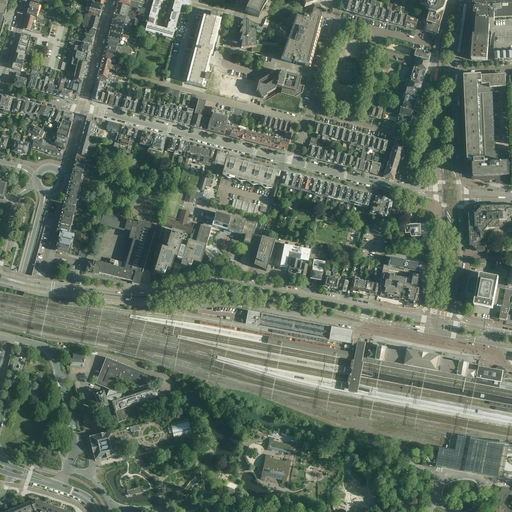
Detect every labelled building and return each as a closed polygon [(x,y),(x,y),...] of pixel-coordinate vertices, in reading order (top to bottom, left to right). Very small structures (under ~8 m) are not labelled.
[(129,0),(117,0),(117,4),(139,10),(141,10),(147,12),(149,5),(144,4),(129,0)] [(173,5),(170,16),(166,30),(154,26),(161,0),(153,0),(144,32),(172,40),(181,7),(173,5)] [(189,9),(190,2),(183,0),(174,0),(173,5),(181,7),(189,9)] [(250,0),(250,1),(248,5),(246,8),(244,12),(258,18),(260,15),(261,12),(263,9),(264,7),(266,4),(268,2),(269,0),(302,0),(303,1),(303,3),(304,5),(304,6),(304,7),(311,5),(311,4),(319,2),(318,0),(250,0)] [(347,0),(345,9),(345,10),(345,11),(346,11),(347,11),(351,13),(354,2),(354,0),(347,0)] [(360,0),(359,3),(354,2),(351,13),(358,14),(361,0),(360,0)] [(361,0),(358,14),(360,15),(364,16),(367,5),(364,4),(365,0),(361,0)] [(364,16),(365,16),(370,18),(375,1),(372,0),(370,6),(367,5),(364,16)] [(370,18),(373,18),(377,19),(380,9),(382,2),(375,0),(375,1),(370,18)] [(422,0),(420,9),(427,11),(423,22),(440,27),(443,17),(447,0),(422,0)] [(511,0),(474,0),(475,11),(474,16),(475,16),(473,36),(473,43),(473,44),(472,60),(482,61),(487,61),(489,31),(491,31),(490,47),(494,47),(493,53),(493,54),(494,54),(494,53),(501,53),(507,52),(511,52),(511,0)] [(82,13),(88,14),(99,17),(101,12),(86,8),(64,2),(63,4),(68,5),(68,6),(69,7),(69,8),(67,7),(67,8),(79,12),(82,13)] [(101,12),(101,11),(102,6),(88,2),(86,8),(101,12)] [(30,3),(29,9),(38,11),(40,6),(30,3)] [(140,16),(138,15),(139,10),(117,4),(114,15),(129,18),(135,20),(138,21),(140,16)] [(387,11),(384,21),(391,23),(393,14),(394,12),(390,12),(392,5),(388,4),(388,5),(388,7),(387,9),(387,11)] [(464,4),(457,53),(460,53),(467,5),(464,4)] [(313,9),(311,16),(310,16),(309,18),(308,17),(303,16),(302,19),(296,17),(288,38),(284,36),(286,33),(287,33),(289,28),(266,20),(264,25),(263,25),(262,28),(261,30),(288,40),(285,47),(277,47),(278,44),(277,44),(276,43),(275,43),(274,43),(272,43),(271,43),(270,43),(269,43),(268,43),(266,43),(265,43),(264,42),(262,43),(263,45),(256,45),(256,48),(252,48),(251,52),(282,55),(280,60),(291,64),(291,62),(293,62),(293,64),(296,65),(296,62),(298,62),(298,63),(305,65),(304,67),(309,68),(313,52),(314,53),(313,53),(314,53),(314,52),(316,48),(317,45),(318,43),(318,40),(319,38),(320,35),(320,32),(321,30),(321,28),(321,27),(321,25),(321,22),(321,18),(321,16),(321,15),(321,13),(320,10),(320,9),(319,6),(316,5),(313,8),(313,9)] [(380,9),(377,19),(384,21),(387,11),(384,10),(383,10),(383,9),(380,8),(380,9)] [(37,17),(38,11),(29,9),(27,14),(37,17)] [(196,50),(188,84),(201,87),(202,81),(208,83),(209,77),(204,76),(209,52),(211,53),(219,21),(215,20),(217,14),(211,12),(210,14),(198,11),(197,15),(201,16),(202,16),(205,17),(197,49),(194,48),(194,50),(196,50)] [(397,25),(399,25),(402,26),(405,15),(400,13),(399,15),(397,24),(397,25)] [(391,23),(393,24),(397,25),(397,24),(399,15),(393,14),(391,23)] [(79,26),(78,29),(85,31),(88,31),(90,32),(91,30),(95,31),(97,26),(97,24),(98,19),(87,16),(85,15),(82,27),(79,26)] [(114,15),(112,21),(127,24),(129,18),(114,15)] [(37,19),(26,16),(25,22),(34,24),(34,21),(36,22),(37,19)] [(407,16),(404,26),(405,26),(405,27),(406,27),(407,27),(410,28),(413,18),(407,16)] [(419,19),(413,18),(410,28),(411,28),(413,29),(414,29),(416,29),(419,19)] [(241,49),(249,48),(250,48),(252,48),(256,48),(256,45),(256,42),(255,39),(256,38),(256,36),(256,33),(260,35),(261,30),(262,28),(253,25),(245,19),(240,26),(243,27),(239,34),(242,35),(240,41),(242,42),(241,49)] [(135,20),(134,26),(142,29),(144,22),(138,21),(135,20)] [(129,31),(131,25),(127,24),(112,21),(111,26),(129,31)] [(23,27),(22,30),(31,32),(38,34),(39,32),(34,30),(35,27),(33,27),(34,24),(25,22),(23,27)] [(426,23),(424,31),(426,32),(436,35),(437,35),(438,34),(440,27),(428,23),(426,23)] [(128,37),(129,31),(111,26),(109,32),(128,37)] [(137,39),(128,37),(109,32),(108,38),(121,41),(122,41),(122,38),(136,42),(137,39)] [(83,38),(82,40),(82,42),(92,44),(94,36),(81,33),(80,37),(83,38)] [(125,42),(121,41),(108,38),(106,43),(123,48),(125,42)] [(69,39),(68,43),(69,44),(70,43),(71,43),(70,45),(90,50),(92,45),(82,43),(79,42),(69,39)] [(119,56),(122,57),(129,59),(131,50),(123,48),(106,43),(104,53),(119,56)] [(19,44),(17,49),(28,52),(29,52),(30,48),(29,47),(19,44)] [(67,49),(85,54),(85,55),(86,55),(86,54),(89,55),(90,54),(91,52),(90,51),(90,50),(70,45),(69,49),(67,49)] [(87,62),(89,55),(86,54),(86,55),(85,55),(85,54),(67,49),(66,50),(70,51),(70,53),(72,54),(71,58),(73,59),(87,62)] [(415,57),(429,61),(431,57),(431,56),(431,55),(431,54),(430,54),(417,50),(415,57)] [(104,53),(103,57),(115,61),(116,61),(117,58),(118,59),(118,58),(119,58),(119,56),(104,53)] [(415,66),(414,68),(426,72),(426,71),(427,70),(426,70),(429,61),(430,61),(429,61),(415,57),(413,65),(415,66)] [(85,70),(87,62),(73,59),(72,61),(71,65),(76,66),(76,68),(85,70)] [(121,66),(115,65),(115,66),(113,66),(110,66),(111,63),(105,62),(102,61),(101,65),(116,69),(120,70),(124,71),(125,67),(121,66)] [(424,78),(426,72),(414,68),(410,67),(407,74),(424,78)] [(39,76),(39,75),(40,72),(32,70),(31,74),(31,75),(29,82),(27,89),(31,90),(34,91),(38,80),(39,76)] [(69,76),(83,80),(84,75),(75,73),(67,71),(66,75),(69,76)] [(299,85),(300,79),(299,77),(297,77),(296,77),(297,76),(277,71),(276,71),(258,82),(255,92),(257,92),(259,95),(259,96),(261,99),(263,99),(267,97),(266,95),(275,90),(276,87),(281,89),(280,93),(280,94),(295,98),(302,94),(304,86),(300,85),(299,85)] [(47,84),(49,75),(50,74),(48,73),(46,77),(45,80),(43,79),(40,92),(45,94),(47,84)] [(99,73),(98,77),(118,82),(119,79),(114,77),(99,73)] [(13,85),(25,88),(27,81),(22,79),(23,75),(16,74),(13,85)] [(422,85),(424,78),(407,74),(405,80),(407,81),(411,82),(422,85)] [(38,80),(34,91),(40,92),(43,79),(44,77),(44,76),(42,75),(41,76),(41,77),(39,76),(38,80)] [(464,94),(465,94),(494,93),(494,88),(506,87),(506,80),(505,75),(479,76),(479,75),(464,76),(464,94)] [(117,87),(118,82),(98,77),(96,82),(99,82),(102,83),(108,85),(113,86),(117,87)] [(53,96),(57,97),(61,79),(59,79),(58,83),(57,86),(55,86),(53,96)] [(57,97),(61,98),(65,80),(64,80),(61,79),(57,97)] [(61,98),(62,98),(64,91),(71,93),(71,94),(77,96),(78,96),(82,84),(74,82),(72,90),(67,88),(68,81),(65,80),(61,98)] [(422,85),(411,82),(407,81),(406,88),(407,88),(420,91),(422,85)] [(102,83),(99,82),(96,82),(91,100),(92,101),(97,103),(101,88),(102,83)] [(101,88),(97,103),(102,104),(105,92),(101,91),(102,89),(101,88)] [(418,98),(420,91),(407,88),(405,95),(418,98)] [(123,100),(121,109),(125,110),(130,92),(131,91),(129,90),(126,100),(123,100)] [(77,96),(71,94),(71,93),(64,91),(62,98),(65,99),(73,101),(74,101),(75,100),(76,100),(75,100),(76,96),(77,96)] [(108,105),(112,107),(116,92),(114,92),(113,94),(111,94),(108,105)] [(112,107),(116,108),(120,94),(118,93),(118,92),(116,92),(112,107)] [(465,94),(466,110),(493,109),(493,93),(494,93),(465,94)] [(405,95),(403,94),(402,98),(405,99),(404,102),(416,105),(418,98),(405,95)] [(0,112),(7,114),(8,112),(10,107),(12,99),(7,98),(5,97),(0,96),(0,112)] [(134,112),(136,105),(138,99),(136,99),(135,103),(132,102),(130,111),(134,112)] [(140,112),(139,114),(144,115),(146,106),(147,102),(145,101),(145,99),(143,99),(143,101),(142,104),(142,105),(141,107),(141,108),(140,111),(140,112)] [(202,116),(202,115),(206,101),(198,99),(194,115),(202,116)] [(11,112),(19,114),(22,102),(14,100),(11,112)] [(148,116),(152,103),(153,100),(150,100),(150,103),(149,106),(146,106),(144,115),(148,116)] [(22,102),(19,114),(19,115),(24,116),(25,114),(28,110),(29,104),(22,102)] [(404,102),(402,109),(414,112),(416,105),(404,102)] [(154,118),(160,119),(164,105),(158,103),(154,118)] [(164,105),(160,119),(166,121),(170,105),(167,104),(164,103),(164,105)] [(170,105),(166,121),(171,122),(176,106),(173,106),(174,104),(170,103),(170,105)] [(28,110),(25,114),(28,115),(28,116),(29,116),(36,105),(32,104),(29,104),(28,110)] [(30,117),(29,119),(31,120),(34,115),(36,116),(41,107),(36,105),(29,116),(30,117)] [(176,106),(171,122),(177,124),(180,112),(181,108),(182,106),(179,105),(178,107),(176,106)] [(36,116),(35,118),(36,118),(34,120),(36,121),(38,118),(40,119),(41,118),(42,118),(42,116),(47,108),(41,107),(36,116)] [(372,107),(369,117),(375,118),(377,109),(372,107)] [(46,121),(51,109),(47,108),(42,116),(42,118),(43,118),(43,120),(46,121)] [(180,112),(177,124),(183,125),(186,113),(187,109),(184,108),(184,109),(181,108),(180,112)] [(225,128),(226,126),(227,123),(229,116),(231,108),(230,108),(229,113),(209,108),(207,117),(210,117),(209,120),(206,131),(224,136),(225,128)] [(399,108),(397,114),(400,115),(399,116),(411,119),(414,112),(402,109),(399,108)] [(46,121),(44,124),(43,126),(51,130),(52,127),(56,129),(58,124),(59,121),(62,112),(51,109),(46,121)] [(189,127),(193,111),(187,109),(186,113),(183,125),(189,127)] [(380,120),(383,110),(377,109),(375,118),(380,120)] [(465,110),(465,122),(466,122),(467,128),(466,128),(466,139),(467,139),(468,144),(467,144),(467,162),(472,162),(472,164),(484,164),(484,162),(486,162),(486,164),(488,164),(488,162),(495,162),(495,150),(493,109),(466,110),(465,110)] [(59,121),(62,122),(63,120),(63,121),(64,120),(68,122),(71,123),(73,116),(72,115),(62,112),(59,121)] [(385,112),(383,119),(395,122),(396,118),(397,118),(397,117),(397,116),(397,115),(385,112)] [(202,116),(194,115),(191,127),(199,129),(199,128),(202,116)] [(204,116),(202,115),(202,116),(199,128),(199,129),(206,131),(209,120),(203,118),(204,116)] [(262,116),(259,126),(265,128),(268,117),(262,116)] [(411,119),(399,116),(398,120),(396,119),(395,124),(397,124),(398,125),(398,124),(406,127),(407,127),(409,126),(409,125),(410,125),(409,125),(411,119)] [(94,118),(90,117),(88,117),(87,118),(86,119),(86,122),(101,126),(102,121),(96,119),(94,118)] [(273,119),(268,117),(265,128),(270,129),(273,119)] [(99,131),(98,135),(97,140),(101,141),(104,130),(108,131),(111,132),(110,136),(112,136),(116,124),(102,121),(101,126),(99,131)] [(283,121),(280,132),(286,133),(288,123),(283,121)] [(86,122),(84,127),(99,131),(101,126),(86,122)] [(225,128),(224,136),(226,136),(229,137),(230,137),(232,128),(228,127),(229,124),(227,123),(226,126),(225,128)] [(285,137),(282,136),(280,140),(289,143),(293,124),(288,123),(286,133),(285,137)] [(311,138),(311,139),(310,140),(316,142),(316,139),(317,139),(320,128),(320,125),(316,123),(315,124),(314,124),(314,125),(312,134),(314,134),(313,138),(311,138)] [(58,124),(56,129),(58,129),(68,133),(70,128),(61,125),(59,124),(58,124)] [(117,134),(116,138),(115,142),(120,144),(119,147),(122,135),(125,127),(120,125),(119,128),(117,134)] [(233,125),(232,128),(230,137),(235,139),(238,129),(239,127),(233,125)] [(327,126),(320,125),(320,128),(317,139),(319,140),(320,137),(322,137),(321,143),(323,144),(327,128),(327,126)] [(33,134),(35,135),(37,136),(40,130),(37,128),(34,126),(33,129),(30,127),(27,132),(33,134)] [(323,144),(327,145),(329,137),(331,138),(333,128),(327,126),(327,128),(323,144)] [(84,127),(83,131),(98,135),(99,131),(84,127)] [(120,144),(128,146),(129,145),(132,129),(130,128),(129,128),(127,136),(122,135),(120,144)] [(331,138),(331,139),(335,140),(333,145),(336,146),(336,145),(337,140),(340,130),(333,128),(331,138)] [(58,129),(56,135),(67,138),(68,133),(58,129)] [(132,129),(129,145),(131,145),(132,142),(134,143),(138,130),(133,129),(132,129)] [(246,131),(238,129),(235,139),(243,141),(246,131)] [(41,130),(40,130),(37,136),(39,137),(40,138),(40,137),(43,138),(45,133),(41,130)] [(149,147),(152,134),(139,130),(138,133),(137,138),(140,139),(141,134),(142,134),(139,144),(149,147)] [(346,131),(340,130),(337,140),(344,142),(346,131)] [(83,131),(82,136),(97,140),(98,135),(83,131)] [(251,133),(246,131),(243,141),(249,142),(251,133)] [(344,142),(350,144),(353,133),(346,131),(344,142)] [(64,150),(66,144),(52,139),(54,134),(55,134),(54,133),(52,133),(52,136),(48,134),(46,141),(50,143),(54,145),(58,147),(64,150)] [(257,134),(251,133),(249,142),(255,144),(257,134)] [(350,144),(349,145),(356,147),(359,135),(353,133),(350,144)] [(66,144),(67,138),(56,135),(54,134),(52,139),(66,144)] [(263,136),(257,134),(255,144),(260,145),(263,136)] [(274,139),(272,148),(278,150),(280,140),(282,136),(275,134),(274,139)] [(168,146),(170,139),(165,138),(154,135),(149,150),(148,150),(147,153),(149,154),(150,150),(156,152),(156,151),(161,152),(163,146),(164,146),(164,145),(168,146)] [(365,136),(359,135),(356,145),(356,148),(362,149),(365,136)] [(82,136),(81,140),(100,145),(101,141),(97,140),(82,136)] [(274,139),(263,136),(260,145),(272,148),(274,139)] [(363,148),(368,149),(371,138),(365,136),(362,149),(363,148)] [(43,140),(43,139),(40,137),(40,138),(39,137),(35,149),(39,151),(43,140)] [(168,146),(167,151),(173,153),(176,140),(170,139),(168,146)] [(373,150),(373,152),(378,153),(381,140),(376,139),(373,149),(373,150)] [(19,153),(21,143),(17,142),(18,141),(15,140),(13,147),(13,148),(13,149),(12,152),(15,152),(15,154),(17,154),(18,153),(19,153)] [(81,140),(80,144),(92,147),(99,149),(100,145),(81,140)] [(180,156),(184,142),(176,140),(173,153),(173,154),(180,156)] [(278,150),(285,152),(286,151),(289,143),(280,140),(278,150)] [(310,140),(309,145),(306,156),(306,157),(307,157),(307,158),(312,159),(315,148),(315,146),(316,142),(310,140)] [(381,140),(378,153),(384,155),(385,151),(385,150),(386,145),(387,145),(387,144),(387,142),(381,140)] [(180,156),(186,157),(190,143),(184,142),(180,156)] [(21,143),(19,153),(20,154),(20,155),(22,155),(23,154),(25,155),(26,152),(27,151),(26,151),(28,144),(25,143),(25,144),(21,143)] [(196,145),(190,143),(186,157),(187,157),(187,158),(186,160),(188,161),(189,157),(192,158),(196,145)] [(394,144),(392,152),(400,155),(403,146),(394,144)] [(203,147),(196,145),(192,158),(197,159),(195,164),(197,165),(203,147)] [(58,147),(55,156),(62,158),(64,150),(58,147)] [(79,147),(78,151),(95,156),(96,152),(90,150),(79,147)] [(209,148),(203,147),(197,165),(198,165),(198,163),(204,165),(209,148)] [(315,148),(312,159),(314,159),(318,160),(319,160),(321,151),(322,148),(318,147),(317,149),(315,148)] [(215,150),(209,148),(204,165),(210,167),(211,163),(215,150)] [(224,152),(215,150),(211,163),(216,165),(215,167),(219,169),(220,166),(224,167),(227,157),(227,156),(228,156),(228,155),(228,154),(228,153),(227,153),(227,152),(226,152),(225,152),(224,152)] [(472,164),(471,164),(471,167),(471,170),(472,180),(486,182),(490,182),(490,181),(492,180),(496,180),(496,183),(497,184),(497,177),(510,177),(509,155),(504,155),(504,150),(495,150),(495,162),(488,162),(488,164),(486,164),(486,162),(484,162),(484,164),(472,164)] [(319,160),(325,162),(327,152),(321,151),(319,160)] [(325,162),(331,164),(334,153),(328,151),(327,152),(325,162)] [(398,163),(400,155),(392,152),(389,160),(398,163)] [(331,164),(338,165),(340,155),(334,153),(331,164)] [(344,167),(351,169),(353,158),(350,157),(351,154),(348,153),(347,156),(344,167)] [(357,171),(363,172),(365,162),(367,155),(361,153),(361,156),(360,156),(357,171)] [(351,169),(357,171),(360,156),(354,154),(353,158),(351,169)] [(77,155),(75,161),(101,168),(102,165),(95,163),(96,159),(94,159),(88,157),(88,158),(77,155)] [(338,165),(344,167),(347,156),(340,155),(338,165)] [(363,172),(369,174),(373,157),(372,156),(367,155),(365,162),(363,172)] [(235,178),(239,160),(236,159),(231,158),(227,157),(224,167),(222,174),(235,178)] [(369,174),(379,176),(380,174),(381,171),(382,171),(384,164),(380,163),(381,161),(385,162),(385,160),(384,159),(383,159),(380,158),(377,158),(373,157),(369,174)] [(235,178),(247,181),(252,164),(248,163),(243,161),(239,160),(235,178)] [(395,171),(398,163),(389,160),(386,169),(395,171)] [(75,161),(74,166),(73,170),(84,173),(91,174),(93,175),(94,171),(100,173),(101,168),(75,161)] [(247,181),(259,185),(264,167),(261,166),(260,166),(256,165),(252,164),(247,181)] [(264,167),(259,185),(272,188),(275,177),(277,177),(278,177),(279,178),(280,172),(279,171),(277,171),(273,170),(273,169),(268,168),(264,167)] [(386,169),(384,175),(384,177),(392,180),(395,171),(386,169)] [(73,170),(71,176),(80,179),(89,181),(91,174),(84,173),(73,170)] [(284,173),(280,184),(288,186),(291,175),(284,173)] [(203,175),(199,189),(203,190),(208,176),(203,175)] [(291,175),(288,186),(294,188),(297,176),(291,175)] [(80,186),(81,182),(90,185),(91,182),(89,181),(80,179),(71,176),(69,183),(70,183),(80,186)] [(212,177),(208,176),(204,190),(208,192),(212,177)] [(297,176),(294,188),(301,190),(304,178),(297,176)] [(497,184),(510,186),(510,184),(510,177),(497,177),(497,184)] [(304,178),(301,190),(308,192),(311,180),(308,179),(304,178)] [(311,180),(308,192),(314,193),(317,182),(317,181),(313,181),(311,180)] [(317,182),(314,193),(321,195),(324,183),(317,182)] [(69,183),(69,185),(67,191),(78,194),(81,186),(80,186),(70,183),(69,183)] [(324,183),(321,195),(328,197),(331,185),(324,183)] [(331,185),(328,197),(334,199),(337,187),(331,185)] [(337,187),(334,199),(341,200),(344,189),(337,187)] [(344,189),(341,200),(347,202),(351,190),(344,189)] [(351,190),(347,202),(354,204),(357,192),(351,190)] [(67,191),(66,197),(76,200),(77,200),(78,200),(80,194),(78,194),(67,191)] [(357,192),(354,204),(361,205),(364,194),(357,192)] [(364,194),(361,205),(368,207),(371,196),(364,194)] [(374,196),(373,198),(369,214),(368,215),(374,217),(374,218),(375,218),(376,219),(377,219),(378,220),(379,220),(380,219),(381,219),(382,219),(387,220),(387,219),(391,204),(391,203),(390,202),(386,201),(386,200),(384,199),(381,198),(374,196)] [(64,203),(75,206),(77,200),(76,200),(66,197),(64,203)] [(62,211),(75,214),(76,207),(75,207),(64,204),(62,211)] [(502,227),(502,226),(511,225),(511,206),(506,207),(506,206),(486,207),(483,207),(481,208),(481,207),(477,207),(477,208),(476,208),(475,208),(475,209),(474,209),(470,213),(470,214),(469,214),(469,216),(469,220),(469,222),(469,226),(470,226),(470,228),(469,228),(469,232),(470,232),(470,234),(469,234),(469,238),(470,238),(470,240),(470,244),(470,246),(471,246),(472,246),(472,247),(476,250),(477,250),(477,252),(479,252),(483,252),(485,251),(485,250),(484,240),(484,234),(484,232),(488,228),(502,227)] [(163,225),(192,234),(194,227),(186,224),(190,212),(183,210),(179,222),(165,218),(163,225)] [(62,211),(60,217),(73,221),(75,214),(62,211)] [(98,214),(95,223),(97,223),(124,232),(125,230),(130,231),(132,223),(127,221),(127,219),(99,211),(98,214)] [(206,246),(212,227),(212,226),(241,235),(241,234),(245,235),(243,242),(250,244),(255,225),(249,223),(248,224),(244,223),(245,222),(244,222),(215,213),(216,213),(215,213),(215,215),(206,213),(205,218),(203,217),(202,219),(204,220),(202,226),(197,224),(195,230),(194,230),(192,235),(191,234),(189,241),(206,246)] [(60,217),(59,224),(71,227),(73,221),(60,217)] [(138,285),(156,227),(133,220),(132,223),(130,231),(126,247),(130,249),(124,269),(121,268),(122,263),(106,259),(105,264),(96,262),(95,268),(93,274),(98,275),(98,274),(132,282),(131,284),(138,285)] [(259,230),(278,236),(279,235),(280,236),(281,234),(273,232),(271,232),(270,227),(267,226),(266,231),(264,230),(266,225),(261,223),(259,230)] [(59,224),(57,231),(61,232),(69,234),(71,227),(59,224)] [(417,240),(417,239),(419,239),(419,237),(420,237),(421,236),(421,234),(419,232),(419,226),(416,226),(416,225),(408,226),(405,227),(405,230),(404,230),(404,234),(410,234),(410,237),(411,238),(412,238),(412,240),(413,240),(414,240),(415,240),(416,240),(417,240)] [(161,248),(154,273),(160,275),(160,272),(164,273),(166,269),(170,270),(172,263),(178,265),(179,260),(182,260),(180,266),(186,268),(187,265),(191,266),(192,262),(200,264),(206,246),(189,241),(187,241),(185,248),(180,246),(184,234),(171,230),(166,248),(167,248),(167,249),(161,248)] [(60,234),(59,238),(73,241),(75,235),(69,234),(61,232),(60,234)] [(266,270),(267,267),(274,241),(262,237),(254,265),(258,266),(266,270)] [(59,238),(58,244),(71,248),(73,241),(59,238)] [(71,248),(58,244),(57,244),(57,247),(56,251),(70,254),(71,248)] [(288,272),(288,274),(295,276),(296,274),(299,275),(300,275),(300,276),(301,277),(303,277),(303,276),(305,276),(307,266),(307,262),(308,262),(310,250),(284,245),(280,268),(284,269),(285,270),(288,271),(288,272)] [(348,247),(346,253),(357,256),(359,250),(348,247)] [(80,250),(78,257),(82,258),(85,258),(87,252),(84,251),(80,250)] [(387,266),(411,271),(414,272),(415,268),(416,269),(417,263),(405,261),(404,261),(389,258),(387,266)] [(317,282),(317,280),(321,281),(324,267),(325,262),(314,260),(312,267),(310,279),(315,280),(315,281),(317,282)] [(504,298),(504,299),(499,321),(500,321),(500,319),(507,320),(511,303),(509,302),(510,297),(511,297),(511,294),(511,263),(510,263),(506,287),(505,290),(504,296),(503,296),(503,298),(504,298)] [(387,266),(385,266),(383,265),(377,296),(383,298),(386,299),(389,299),(392,300),(395,300),(398,301),(398,300),(402,300),(402,299),(405,300),(406,305),(409,305),(418,304),(422,282),(417,280),(418,276),(410,275),(411,271),(387,266)] [(323,286),(330,288),(333,275),(326,273),(323,286)] [(333,275),(330,288),(336,290),(339,277),(333,275)] [(493,310),(497,288),(498,285),(499,278),(480,275),(474,306),(493,310)] [(354,280),(352,280),(350,279),(349,286),(350,287),(349,291),(352,292),(353,293),(355,293),(356,292),(358,281),(359,278),(355,278),(354,280)] [(365,282),(362,295),(365,295),(366,294),(369,295),(372,281),(365,280),(365,282)] [(341,281),(338,291),(345,292),(347,283),(341,281)] [(362,295),(365,282),(358,281),(356,292),(359,293),(359,294),(362,295)] [(378,285),(376,284),(376,282),(372,281),(369,295),(370,296),(372,297),(373,296),(376,296),(378,285)] [(351,344),(351,336),(343,335),(344,330),(263,314),(261,314),(260,319),(259,318),(260,314),(248,311),(245,324),(345,343),(350,344),(351,344)] [(355,332),(344,330),(343,335),(351,336),(351,344),(350,344),(352,344),(355,332)] [(356,394),(366,344),(357,343),(348,392),(356,394)] [(460,363),(439,359),(440,358),(440,356),(439,356),(439,357),(430,355),(430,354),(429,354),(429,355),(419,353),(419,352),(418,352),(418,353),(408,351),(407,350),(407,351),(407,353),(387,350),(387,349),(387,348),(386,348),(379,347),(378,346),(378,348),(377,353),(370,351),(369,351),(369,352),(368,358),(368,359),(376,360),(377,360),(384,361),(384,362),(405,365),(405,366),(436,371),(436,372),(437,372),(457,375),(457,376),(458,376),(465,377),(466,377),(473,379),(474,379),(474,378),(475,372),(476,371),(475,371),(474,371),(468,370),(467,370),(468,365),(469,364),(468,363),(467,364),(461,362),(460,362),(459,363),(460,363)] [(71,359),(70,366),(83,367),(85,354),(73,353),(72,359),(71,359)] [(120,421),(127,419),(141,415),(137,404),(165,395),(156,392),(158,387),(155,385),(153,391),(150,390),(120,399),(121,395),(120,392),(112,389),(117,378),(140,387),(161,380),(106,358),(95,384),(109,390),(106,397),(107,400),(107,399),(112,402),(115,411),(123,414),(122,418),(120,421)] [(493,373),(494,373),(494,374),(495,374),(500,375),(501,375),(502,375),(503,376),(503,377),(504,378),(505,373),(505,372),(505,371),(504,370),(504,369),(503,368),(502,368),(502,367),(501,367),(500,367),(499,367),(498,367),(497,367),(497,368),(493,370),(493,371),(493,372),(493,373)] [(104,391),(96,394),(95,394),(99,408),(109,406),(107,400),(106,397),(104,391)] [(168,427),(169,434),(172,433),(174,439),(192,435),(187,416),(169,420),(171,426),(168,427)] [(113,431),(89,437),(95,461),(119,455),(113,431)] [(490,444),(457,438),(455,452),(440,449),(435,469),(451,472),(471,475),(503,480),(504,472),(505,467),(508,456),(508,454),(508,452),(509,447),(509,446),(490,444)] [(287,448),(288,446),(275,443),(273,450),(286,452),(287,448)] [(289,464),(266,458),(262,472),(261,479),(264,480),(265,477),(282,481),(281,484),(285,484),(289,464)] [(140,491),(143,490),(142,488),(143,487),(127,491),(128,493),(128,496),(129,495),(129,496),(142,493),(142,492),(141,492),(140,491)] [(511,511),(511,493),(504,488),(491,508),(496,511),(511,511)] [(40,502),(34,500),(34,501),(33,500),(31,501),(31,502),(30,502),(33,509),(35,508),(36,509),(41,510),(43,503),(40,502)] [(23,505),(26,511),(28,511),(32,511),(29,503),(28,503),(27,502),(26,503),(25,504),(23,505)] [(41,510),(40,511),(46,511),(48,506),(47,505),(46,504),(45,505),(43,504),(43,503),(41,510)]
